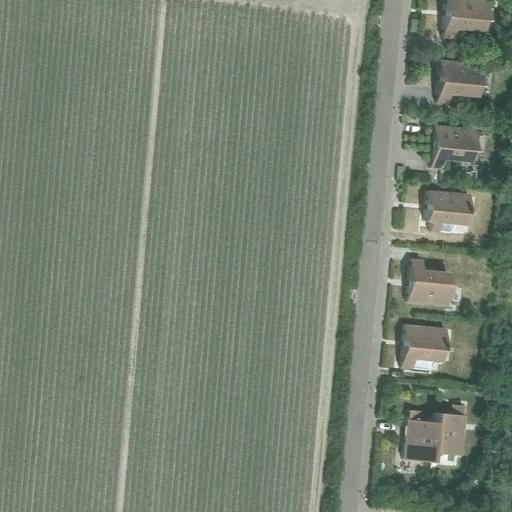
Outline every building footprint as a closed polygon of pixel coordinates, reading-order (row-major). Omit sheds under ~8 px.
[(483,21),(484,0),(442,0),(440,27),(439,37),(451,38),(452,29),(479,31),(480,21),(483,21)] [(476,86),(478,65),(437,61),(434,93),(433,102),(445,103),(446,94),(473,96),(474,86),(476,86)] [(470,151),(472,130),(431,126),(427,158),(428,158),(427,168),(438,169),(439,159),(467,162),(468,151),(470,151)] [(464,214),(466,195),(424,191),(422,221),(427,222),(427,231),(448,233),(449,224),(461,225),(462,214),(464,214)] [(418,271),(419,261),(407,260),(406,269),(403,302),(445,305),(447,284),(445,284),(446,273),(418,271)] [(441,351),(442,329),(401,325),(398,357),(397,367),(427,370),(427,369),(425,368),(426,360),(437,361),(438,350),(441,351)] [(460,415),(461,405),(450,404),(449,414),(432,412),(431,422),(432,422),(429,453),(430,453),(457,455),(459,433),(461,415),(460,415)] [(415,420),(416,411),(405,410),(405,419),(404,419),(400,460),(429,462),(430,453),(429,453),(432,422),(431,422),(415,420)]
